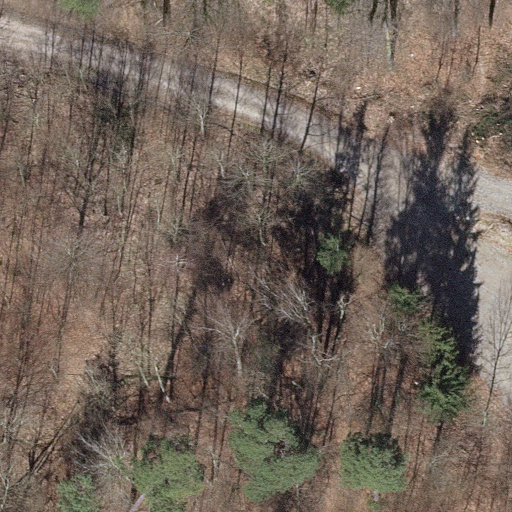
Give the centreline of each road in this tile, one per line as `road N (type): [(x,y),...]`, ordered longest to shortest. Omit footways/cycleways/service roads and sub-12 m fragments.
road 1 (track): [(511,279),(369,167),(297,126),(153,71),(0,33)]
road 2 (track): [(435,226),(457,295),(511,371)]
road 3 (track): [(369,167),(408,169),(511,198)]
